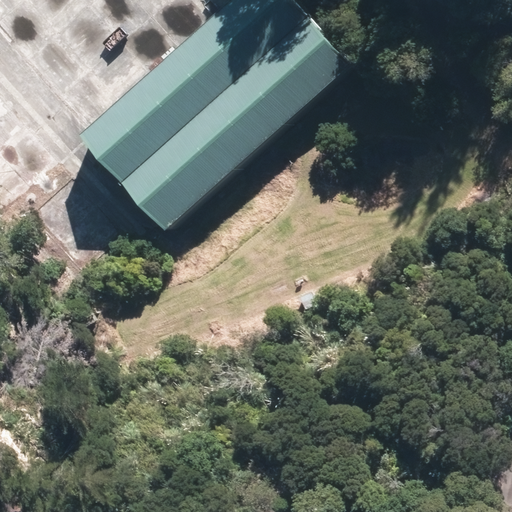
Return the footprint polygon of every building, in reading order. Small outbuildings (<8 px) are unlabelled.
[(351,71),(286,0),(239,0),(84,140),(169,234),(351,71)] [(0,99),(0,147),(24,126),(0,99)] [(24,126),(0,147),(0,214),(58,164),(24,126)] [(313,292),(301,297),(306,309),(318,304),(313,292)] [(109,346),(100,351),(103,357),(116,359),(109,346)]
